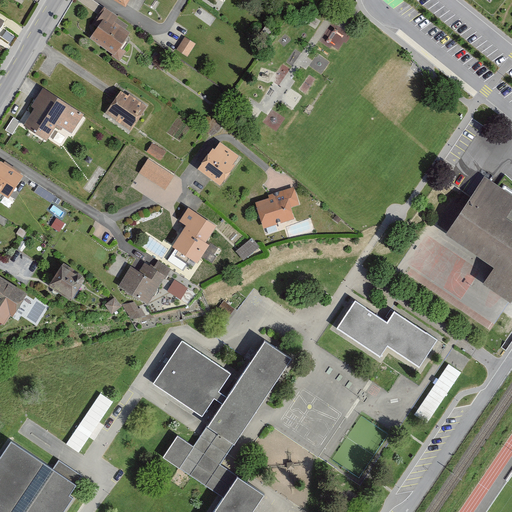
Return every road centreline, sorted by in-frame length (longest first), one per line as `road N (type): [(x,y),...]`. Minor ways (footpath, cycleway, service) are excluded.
road 1 (residential): [(405,511),(511,354)]
road 2 (residential): [(511,111),(380,0)]
